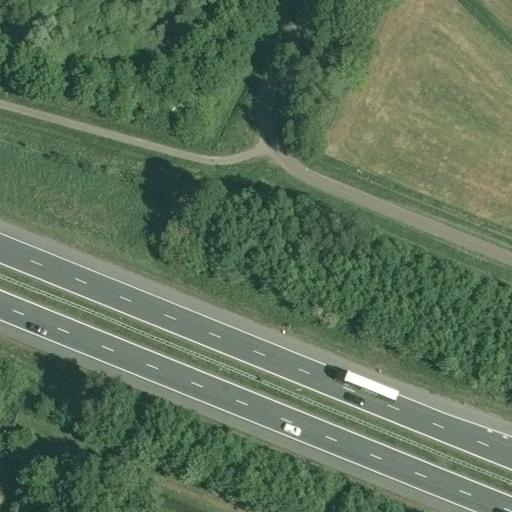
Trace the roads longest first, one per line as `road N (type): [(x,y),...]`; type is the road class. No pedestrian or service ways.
road 1 (motorway): [(511,456),(0,249)]
road 2 (motorway): [(0,306),(507,511)]
road 3 (unclassified): [(511,263),(281,162),(268,140),(265,101),(313,0)]
